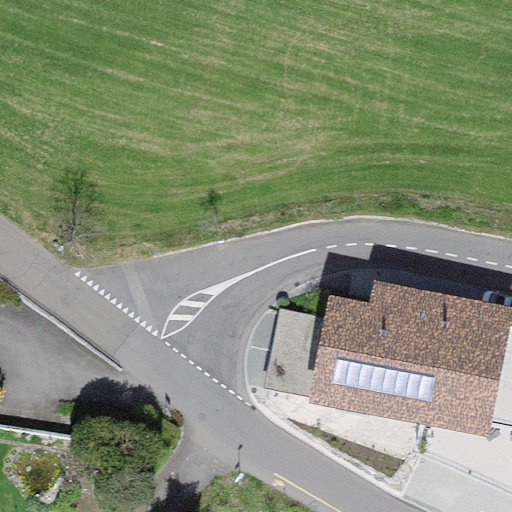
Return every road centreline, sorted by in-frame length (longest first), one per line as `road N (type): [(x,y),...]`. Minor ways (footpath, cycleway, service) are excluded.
road 1 (residential): [(119,347),(202,288),(321,243),(418,248),(511,266)]
road 2 (unclassified): [(386,511),(195,395)]
road 3 (unclassified): [(119,347),(0,255)]
road 4 (residential): [(195,395),(159,511)]
